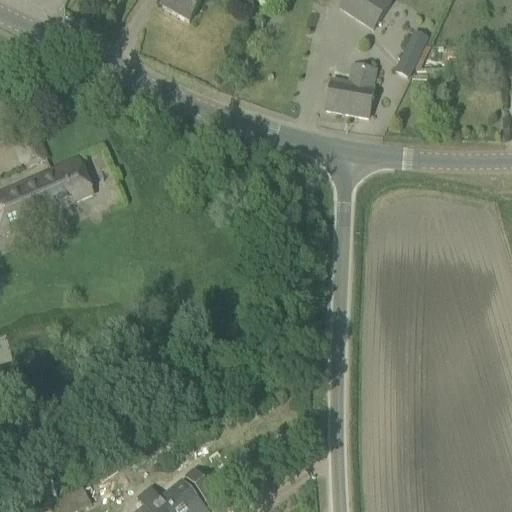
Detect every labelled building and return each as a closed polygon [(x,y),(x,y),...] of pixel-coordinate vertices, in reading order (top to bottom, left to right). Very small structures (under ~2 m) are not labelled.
[(167,0),(162,11),(189,26),(202,0),(167,0)] [(391,7),(381,0),(347,0),(340,12),(372,34),(391,7)] [(414,34),(395,76),(409,82),(415,71),(419,74),(429,52),(425,50),(429,41),(414,34)] [(473,67),(472,50),(449,50),(449,59),(458,59),(460,67),(473,67)] [(368,122),(371,102),(377,75),(353,71),(350,87),(331,84),(326,114),(368,122)] [(0,95),(0,125),(11,121),(0,95)] [(45,161),(36,141),(16,150),(25,170),(45,161)] [(0,235),(1,238),(83,201),(93,197),(78,163),(59,172),(0,198),(0,235)] [(145,509),(140,511),(204,511),(201,508),(214,498),(212,496),(211,498),(193,476),(195,475),(193,474),(181,484),(161,501),(151,490),(138,501),(145,509)] [(54,511),(84,511),(91,508),(82,492),(52,508),(54,511)]
